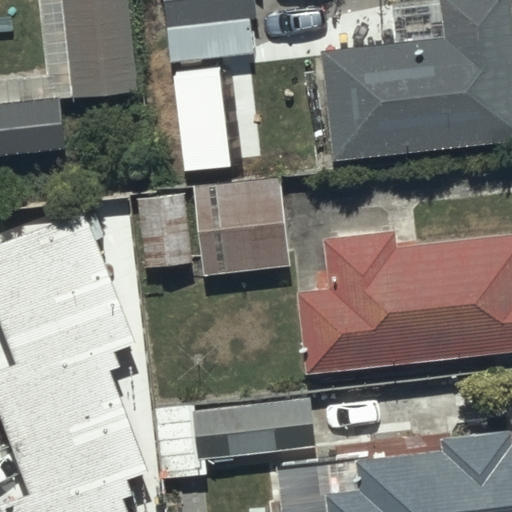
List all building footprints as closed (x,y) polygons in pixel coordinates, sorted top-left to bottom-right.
[(55,72),(132,65),(125,0),(36,0),(42,51),(0,54),(0,126),(60,121),(55,72)] [(160,0),(165,40),(250,31),(246,0),(160,0)] [(511,108),(511,42),(507,0),(385,0),(387,11),(314,19),(326,129),(511,108)] [(200,255),(287,242),(276,168),(189,181),(200,255)] [(141,246),(188,240),(180,171),(132,177),(141,246)] [(79,177),(0,206),(0,308),(9,333),(0,336),(0,402),(24,464),(0,473),(0,497),(5,511),(134,511),(117,466),(127,462),(121,447),(143,438),(104,338),(115,334),(109,318),(130,310),(79,177)] [(290,261),(300,345),(511,320),(511,201),(391,215),(389,199),(316,208),(322,258),(290,261)] [(202,438),(312,425),(306,375),(192,388),(191,383),(150,388),(159,460),(203,454),(202,438)] [(511,511),(511,411),(508,413),(506,400),(433,409),(435,421),(309,435),(314,479),(320,478),(323,511),(511,511)]
